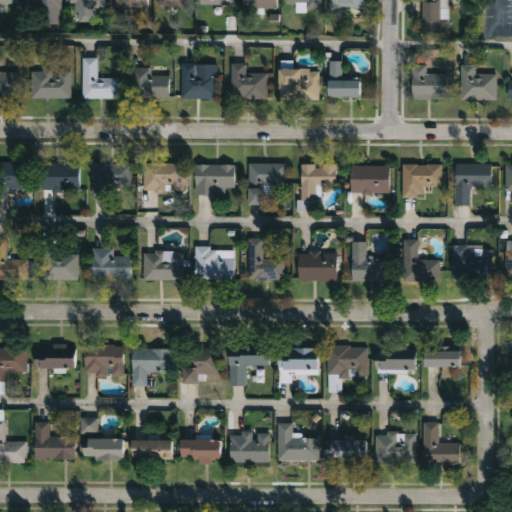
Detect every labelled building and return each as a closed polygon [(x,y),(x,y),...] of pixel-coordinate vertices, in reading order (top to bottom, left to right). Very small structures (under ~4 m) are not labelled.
[(61,0),(61,22),(28,22),(28,0),(61,0)] [(72,0),(108,0),(108,9),(95,9),(96,21),(73,21),(72,0)] [(115,8),(115,0),(148,0),(148,8),(115,8)] [(157,0),(158,8),(189,8),(189,0),(157,0)] [(243,8),(243,0),(277,0),(277,8),(243,8)] [(321,0),(321,8),(285,8),(285,0),(321,0)] [(331,0),(364,0),(364,8),(331,8),(331,0)] [(447,0),(447,35),(421,35),(421,0),(447,0)] [(82,57),(97,57),(97,77),(118,77),(118,98),(82,98),(82,57)] [(217,73),(217,98),(181,98),(181,63),(196,63),(196,73),(217,73)] [(266,99),(231,99),(231,63),(246,63),(246,73),(266,73),(266,99)] [(446,73),(446,99),(411,99),(411,63),(425,63),(425,73),(446,73)] [(460,99),(460,65),(475,65),(475,73),(496,73),(496,99),(460,99)] [(318,99),(278,99),(278,69),(318,69),(318,99)] [(70,97),(31,97),(31,70),(70,70),(70,97)] [(0,71),(18,71),(18,96),(0,96),(0,71)] [(169,97),(130,97),(130,71),(169,71),(169,97)] [(360,97),(327,97),(327,79),(360,79),(360,97)] [(0,163),(26,163),(26,190),(0,190),(0,163)] [(78,191),(42,191),(42,163),(78,163),(78,191)] [(92,196),(92,163),(132,163),(132,187),(111,187),(111,196),(92,196)] [(143,163),(186,163),(186,191),(143,191),(143,163)] [(285,163),(285,185),(273,185),(273,195),(263,195),(263,205),(248,205),(248,163),(285,163)] [(234,187),(214,187),(214,193),(195,193),(195,164),(234,164),(234,187)] [(300,201),(300,164),(335,164),(335,184),(317,184),(317,201),(300,201)] [(441,164),(441,186),(423,186),(423,197),(402,197),(402,164),(441,164)] [(491,185),(470,185),(470,205),(455,205),(455,164),(491,164),(491,185)] [(388,193),(350,193),(350,165),(388,165),(388,193)] [(248,238),(263,238),(263,258),(283,258),(283,280),(248,280),(248,238)] [(0,239),(6,239),(6,259),(28,259),(28,280),(0,280),(0,239)] [(402,240),(418,240),(418,250),(425,250),(425,260),(440,260),(440,282),(402,282),(402,240)] [(351,281),(351,242),(366,242),(366,258),(388,258),(388,281),(351,281)] [(453,244),(490,244),(490,278),(453,278),(453,244)] [(113,256),(131,256),(131,279),(92,279),(92,248),(113,248),(113,256)] [(194,280),(194,248),(234,248),(234,280),(194,280)] [(144,280),(144,250),(183,250),(183,280),(144,280)] [(78,280),(44,280),(44,252),(78,252),(78,280)] [(336,252),(336,280),(298,280),(298,252),(336,252)] [(123,375),(84,375),(84,344),(123,344),(123,375)] [(75,368),(33,368),(33,345),(75,345),(75,368)] [(26,372),(5,372),(5,382),(0,382),(0,346),(26,346),(26,372)] [(367,346),(367,376),(328,376),(328,346),(367,346)] [(246,366),(246,385),(228,385),(228,347),(269,347),(269,366),(246,366)] [(132,348),(170,348),(170,370),(147,370),(147,386),(132,386),(132,348)] [(318,348),(318,374),(292,374),(292,383),(278,383),(278,348),(318,348)] [(415,371),(376,372),(376,348),(415,348),(415,371)] [(218,375),(198,375),(198,383),(181,383),(182,349),(219,349),(218,375)] [(460,350),(460,368),(423,368),(423,350),(460,350)] [(34,459),(34,422),(49,422),(49,437),(75,437),(75,459),(34,459)] [(0,463),(0,423),(4,423),(4,441),(27,441),(27,463),(0,463)] [(318,460),(278,460),(278,423),(293,423),(293,437),(318,437),(318,460)] [(423,423),(438,423),(438,443),(459,443),(459,465),(423,465),(423,423)] [(269,462),(229,462),(229,432),(269,432),(269,462)] [(415,463),(376,463),(376,433),(415,433),(415,463)] [(123,460),(83,460),(83,438),(123,438),(123,460)] [(130,439),(171,439),(171,459),(130,459),(130,439)] [(179,439),(220,439),(220,461),(179,461),(179,439)] [(366,440),(366,461),(328,461),(328,440),(366,440)]
